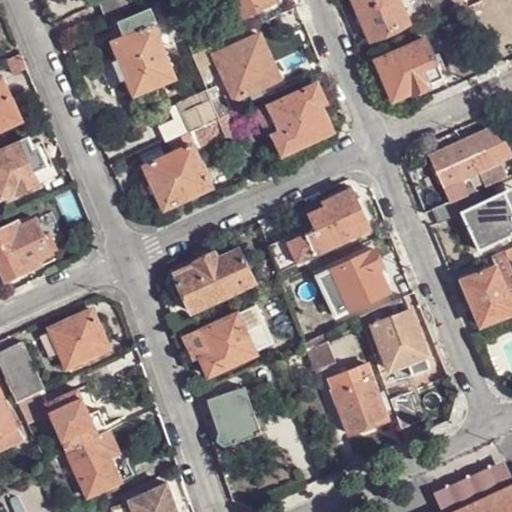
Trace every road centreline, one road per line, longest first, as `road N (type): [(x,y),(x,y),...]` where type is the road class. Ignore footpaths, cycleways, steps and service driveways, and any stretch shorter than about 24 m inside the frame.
road 1 (residential): [(491,426),(376,143)]
road 2 (residential): [(130,257),(22,0)]
road 3 (residential): [(130,257),(376,143)]
road 4 (residential): [(222,511),(130,257)]
road 5 (residential): [(313,511),(491,426)]
road 6 (residential): [(376,143),(318,0)]
road 7 (residential): [(376,143),(511,80)]
road 8 (residential): [(0,316),(130,257)]
